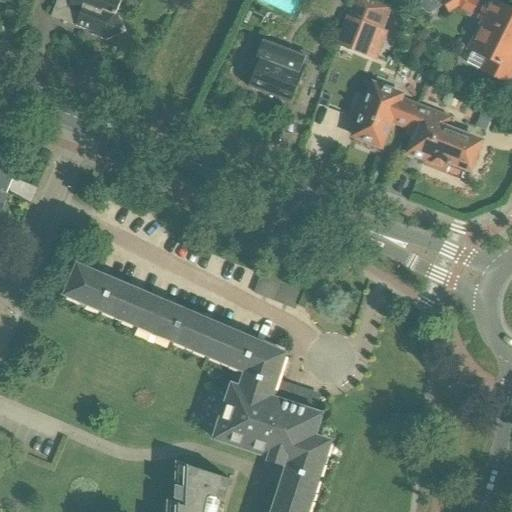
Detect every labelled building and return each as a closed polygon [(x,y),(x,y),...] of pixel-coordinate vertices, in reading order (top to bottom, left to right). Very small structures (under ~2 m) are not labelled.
[(58,0),(53,15),(94,31),(92,36),(107,42),(127,33),(118,13),(122,2),(118,0),(58,0)] [(392,9),(369,0),(353,0),(335,46),(376,63),(388,33),(383,31),(392,9)] [(441,0),(441,1),(448,14),(458,8),(460,11),(473,16),(479,1),(475,0),(441,0)] [(467,51),(483,59),(478,70),(509,85),(511,78),(511,10),(490,0),(487,0),(477,20),(481,22),(467,51)] [(253,67),(257,69),(249,88),(292,105),(306,67),(304,66),(307,57),(264,41),(253,67)] [(352,119),(359,122),(353,137),(382,149),(392,124),(408,130),(417,106),(404,100),(406,94),(373,81),(366,98),(361,96),(352,119)] [(408,155),(428,163),(426,167),(445,174),(449,164),(471,172),(482,142),(447,129),(451,119),(417,106),(408,130),(406,136),(414,139),(408,155)] [(0,212),(14,179),(0,173),(0,212)] [(309,511),(332,442),(316,437),(323,415),(315,412),(320,395),(281,383),(276,400),(273,399),(287,354),(78,267),(65,297),(246,373),(241,389),(233,385),(215,440),(270,458),(269,461),(288,467),(273,511),(309,511)] [(262,275),(254,293),(274,302),(282,283),(262,275)] [(282,283),(274,302),(295,311),(303,292),(282,283)] [(210,511),(215,501),(225,504),(232,481),(186,466),(186,467),(185,489),(179,487),(178,487),(176,511),(210,511)]
